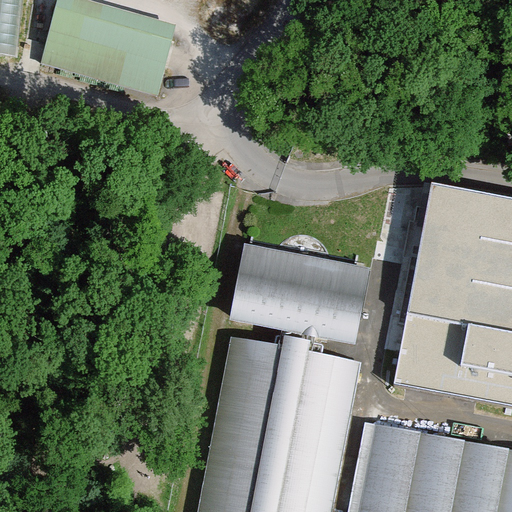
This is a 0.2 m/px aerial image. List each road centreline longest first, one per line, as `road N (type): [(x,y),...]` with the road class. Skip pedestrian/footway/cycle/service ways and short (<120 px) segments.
road 1 (unclassified): [(511,187),(413,169),(308,186),(257,162),(231,130),(225,94),(296,0)]
road 2 (track): [(167,318),(197,161),(227,120),(177,120),(0,77)]
road 3 (track): [(119,0),(175,18),(236,78)]
